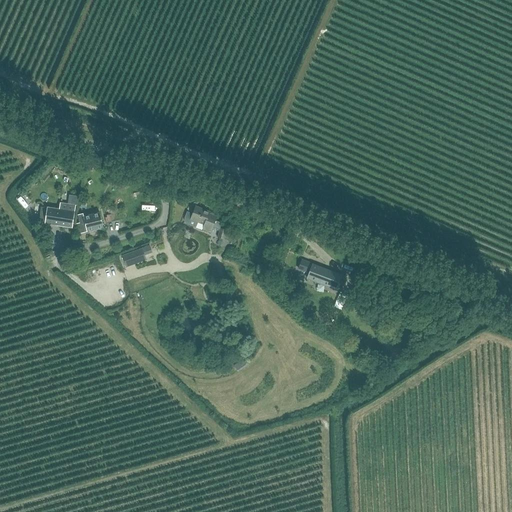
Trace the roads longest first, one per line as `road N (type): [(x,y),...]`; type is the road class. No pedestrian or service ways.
road 1 (unclassified): [(511,313),(77,139)]
road 2 (unclassified): [(77,139),(148,180),(161,194),(164,219)]
road 3 (unclassified): [(164,219),(51,258)]
